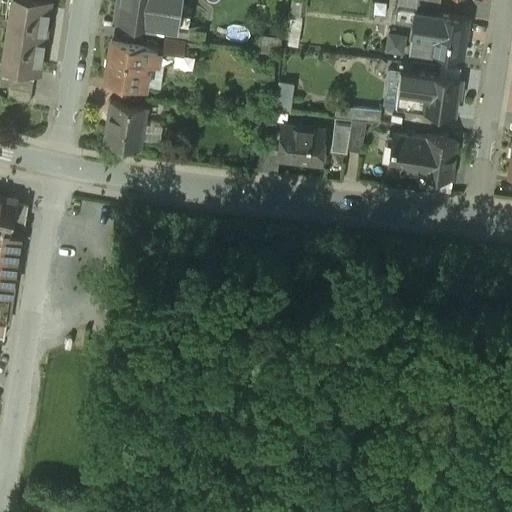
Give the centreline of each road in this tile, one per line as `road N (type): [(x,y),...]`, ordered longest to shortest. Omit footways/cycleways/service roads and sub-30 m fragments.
road 1 (tertiary): [(478,211),(58,162)]
road 2 (residential): [(58,162),(5,511)]
road 3 (residential): [(510,0),(478,211)]
road 4 (residential): [(82,0),(58,162)]
